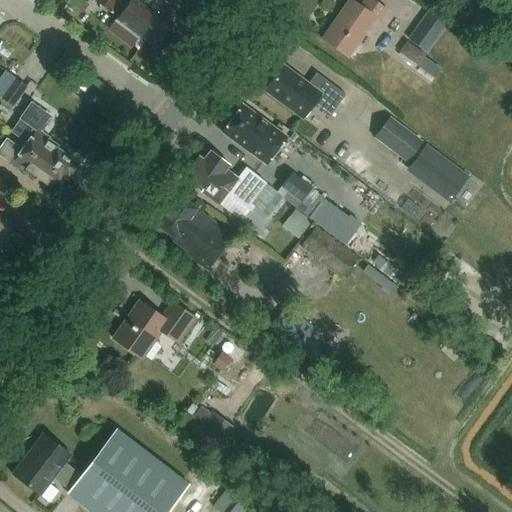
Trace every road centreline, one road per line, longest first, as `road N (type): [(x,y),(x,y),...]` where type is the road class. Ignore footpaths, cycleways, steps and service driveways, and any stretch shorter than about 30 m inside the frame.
road 1 (unknown): [(88,234),(293,369),(474,511)]
road 2 (secondary): [(0,359),(168,121)]
road 3 (residential): [(168,121),(8,0)]
road 4 (secondary): [(168,121),(253,0)]
